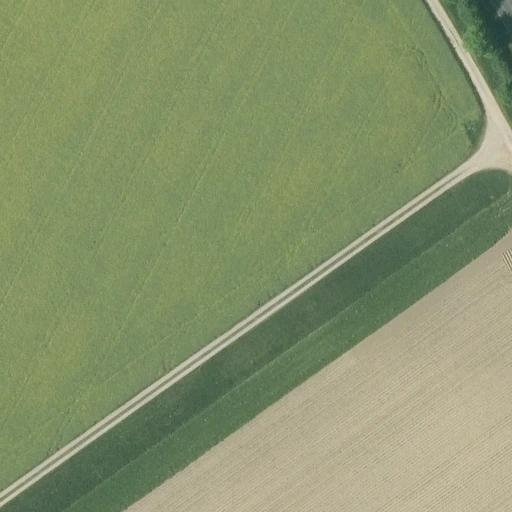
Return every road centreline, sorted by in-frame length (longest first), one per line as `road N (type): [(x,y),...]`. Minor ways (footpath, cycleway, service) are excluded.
road 1 (track): [(501,143),(0,499)]
road 2 (track): [(427,0),(511,160)]
